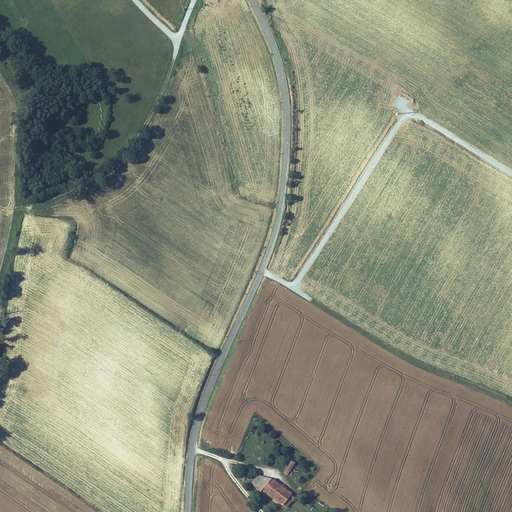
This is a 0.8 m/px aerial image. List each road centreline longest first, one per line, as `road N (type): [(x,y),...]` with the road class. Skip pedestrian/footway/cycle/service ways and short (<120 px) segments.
road 1 (tertiary): [(253,0),(284,91),(282,200),(270,248),(199,411),(187,511)]
road 2 (track): [(194,0),(159,94),(121,160),(84,184),(18,207)]
